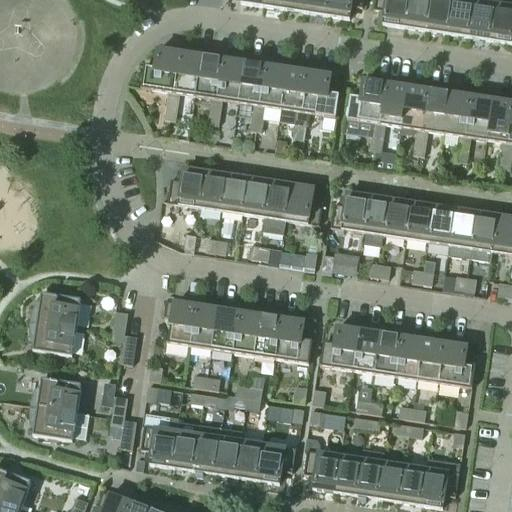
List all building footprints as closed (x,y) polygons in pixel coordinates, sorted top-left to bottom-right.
[(263,10),(264,0),(241,0),(240,7),(263,10)] [(284,14),(286,0),(264,0),(263,10),(284,14)] [(306,17),(308,0),(286,0),(284,14),(306,17)] [(327,20),(329,0),(308,0),(306,17),(327,20)] [(351,11),(362,12),(363,0),(329,0),(327,20),(349,23),(351,11)] [(382,28),(402,32),(407,0),(375,0),(373,14),(384,15),(382,28)] [(424,35),(429,0),(407,0),(402,32),(424,35)] [(448,38),(453,2),(441,0),(430,0),(426,35),(448,38)] [(468,41),(474,5),(453,2),(448,38),(468,41)] [(489,45),(495,8),(474,5),(468,41),(489,45)] [(511,10),(495,8),(489,45),(511,47),(511,10)] [(174,98),(180,57),(157,54),(155,71),(144,69),(140,93),(168,97),(174,98)] [(195,101),(202,58),(198,58),(195,58),(192,59),(180,57),(174,98),(168,97),(166,109),(178,111),(180,99),(195,101)] [(216,104),(222,64),(211,62),(208,60),(205,59),(202,58),(195,101),(211,103),(209,116),(220,117),(222,105),(216,104)] [(238,107),(244,65),(241,65),(238,65),(235,65),(222,64),(216,104),(222,105),(238,107)] [(259,111),(265,70),(254,68),(251,67),(248,66),(244,65),(238,107),(253,110),(251,122),(263,124),(265,112),(259,111)] [(280,114),(287,71),(284,71),(280,71),(277,72),(265,70),(259,111),(265,112),(263,124),(279,126),(281,114),(280,114)] [(302,117),(308,76),(296,75),(293,73),(290,72),(287,71),(280,114),(281,114),(296,116),(294,129),(306,130),(308,118),(302,117)] [(335,122),(339,98),(328,97),(330,80),(308,76),(302,117),(308,118),(335,122)] [(379,129),(385,88),(363,85),(360,102),(350,100),(346,124),(374,128),(379,129)] [(401,132),(407,89),(404,89),(401,89),(397,90),(385,88),(379,129),(374,128),(372,140),(383,142),(385,130),(401,132)] [(422,135),(428,95),(416,93),(413,91),(410,90),(407,89),(401,132),(416,134),(414,147),(426,148),(428,136),(422,135)] [(443,138),(450,96),(447,96),(443,96),(440,96),(428,95),(422,135),(428,136),(443,138)] [(465,142),(471,101),(459,99),(456,98),(453,97),(450,96),(443,138),(459,141),(457,153),(469,155),(471,143),(471,142),(465,142)] [(486,145),(493,102),(489,102),(486,102),(483,103),(471,101),(465,142),(471,142),(471,143),(486,145)] [(511,148),(508,148),(511,122),(511,107),(502,106),(499,104),(496,103),(493,102),(486,145),(502,147),(500,160),(511,161),(511,148)] [(175,126),(178,111),(166,109),(164,124),(175,126)] [(218,130),(220,117),(209,116),(207,129),(218,130)] [(261,137),(263,124),(251,122),(250,135),(261,137)] [(304,145),(306,130),(294,129),(292,143),(304,145)] [(381,157),(383,142),(372,140),(369,155),(381,157)] [(424,161),(426,148),(414,147),(412,160),(424,161)] [(467,168),(469,155),(457,153),(455,166),(467,168)] [(510,174),(511,161),(500,160),(498,173),(510,174)] [(200,213),(206,176),(183,173),(181,185),(171,184),(167,208),(200,213)] [(221,216),(227,179),(206,176),(200,213),(221,216)] [(243,219),(248,182),(227,179),(221,216),(243,219)] [(264,222),(270,186),(248,182),(243,219),(264,222)] [(285,226),(291,189),(270,186),(264,222),(285,226)] [(319,231),(322,207),(311,205),(313,192),(291,189),(285,226),(319,231)] [(363,237),(369,200),(346,197),(344,210),(333,208),(330,232),(363,237)] [(384,240),(390,204),(369,200),(363,237),(365,237),(363,249),(380,251),(382,240),(384,240)] [(406,244),(411,207),(390,204),(384,240),(406,244)] [(427,247),(433,210),(411,207),(406,244),(427,247)] [(449,250),(454,213),(433,210),(427,247),(449,250)] [(470,253),(476,217),(454,213),(449,250),(470,253)] [(492,256),(497,220),(476,217),(470,253),(469,263),(490,266),(492,256)] [(511,259),(511,221),(497,220),(492,256),(511,259)] [(194,255),(196,240),(186,239),(183,253),(194,255)] [(215,258),(217,245),(207,243),(205,256),(215,258)] [(225,259),(227,246),(217,245),(215,258),(225,259)] [(258,264),(260,251),(250,250),(248,263),(258,264)] [(270,253),(260,251),(258,264),(268,266),(270,253)] [(314,273),(317,259),(306,257),(304,271),(314,273)] [(332,275),(334,261),(324,260),(322,274),(332,275)] [(378,282),(380,269),(370,268),(368,281),(378,282)] [(388,284),(390,271),(380,269),(378,282),(388,284)] [(421,289),(423,276),(413,274),(411,287),(421,289)] [(431,290),(433,277),(423,276),(421,289),(431,290)] [(464,295),(466,282),(456,281),(454,294),(464,295)] [(474,297),(476,284),(466,282),(464,295),(474,297)] [(507,302),(509,289),(499,287),(497,300),(507,302)] [(76,333),(80,304),(41,298),(39,309),(36,309),(34,313),(33,317),(31,321),(31,326),(76,333)] [(190,351),(196,310),(184,308),(181,307),(178,306),(174,305),(171,305),(168,305),(164,306),(166,312),(164,321),(171,322),(168,346),(166,346),(166,347),(190,351)] [(211,354),(218,311),(214,311),(211,311),(208,312),(196,310),(190,351),(211,354)] [(232,357),(239,317),(227,315),(224,313),(221,312),(218,311),(211,354),(232,357)] [(124,340),(128,318),(115,316),(111,345),(123,347),(120,368),(132,370),(137,342),(124,340)] [(254,360),(260,318),(257,318),(254,318),(251,318),(239,317),(232,357),(254,360)] [(275,364),(281,323),(269,321),(267,320),(263,319),(260,318),(254,360),(275,364)] [(312,345),(301,343),(304,326),(281,323),(275,364),(309,369),(312,345)] [(72,361),(76,333),(31,326),(30,330),(30,335),(30,339),(31,344),(34,344),(32,355),(72,361)] [(353,375),(359,335),(336,331),(334,348),(323,347),(319,370),(353,375)] [(374,379),(380,336),(377,336),(374,336),(371,336),(359,335),(353,375),(374,379)] [(396,382),(402,341),(390,339),(387,338),(384,337),(380,336),(374,379),(396,382)] [(417,385),(423,343),(420,342),(417,342),(414,343),(402,341),(396,382),(417,385)] [(438,388),(444,347),(432,346),(429,344),(426,343),(423,343),(417,385),(438,388)] [(471,393),(475,369),(464,368),(467,351),(444,347),(438,388),(471,393)] [(160,387),(162,373),(151,371),(149,385),(160,387)] [(205,393),(207,382),(194,380),(192,392),(205,393)] [(218,395),(220,384),(207,382),(205,393),(218,395)] [(76,417),(81,389),(41,383),(39,394),(37,394),(35,398),(33,402),(32,406),(31,411),(76,418),(76,417)] [(105,388),(103,400),(113,401),(115,390),(105,388)] [(247,403),(249,392),(236,390),(235,401),(247,403)] [(156,407),(158,392),(148,391),(146,405),(156,407)] [(304,408),(307,393),(295,391),(293,407),(304,408)] [(260,405),(262,394),(249,392),(247,403),(260,405)] [(323,411),(326,396),(314,394),(312,409),(323,411)] [(203,410),(204,399),(192,397),(190,408),(203,410)] [(215,412),(217,401),(204,399),(203,410),(215,412)] [(124,425),(127,403),(115,401),(110,430),(123,431),(124,425)] [(246,413),(247,403),(235,401),(233,411),(246,413)] [(260,405),(247,403),(246,413),(259,415),(260,405)] [(368,418),(370,406),(357,404),(355,416),(368,418)] [(381,420),(383,408),(370,406),(368,418),(381,420)] [(85,444),(89,419),(76,417),(76,418),(31,411),(30,415),(30,420),(31,424),(31,429),(34,429),(32,440),(72,446),(73,442),(85,444)] [(411,424),(413,413),(400,411),(398,422),(411,424)] [(302,429),(303,414),(293,413),(291,427),(302,429)] [(424,426),(426,415),(413,413),(411,424),(424,426)] [(319,431),(321,417),(311,415),(309,430),(319,431)] [(465,433),(468,417),(456,415),(454,431),(465,433)] [(171,472),(177,436),(169,434),(171,422),(170,422),(146,419),(144,431),(140,454),(151,456),(149,469),(171,472)] [(366,434),(367,424),(354,422),(353,432),(366,434)] [(379,436),(380,426),(367,424),(366,434),(379,436)] [(132,455),(136,427),(124,425),(123,431),(119,453),(132,455)] [(408,441),(410,430),(397,429),(396,439),(408,441)] [(421,443),(423,432),(410,430),(408,441),(421,443)] [(193,476),(198,439),(177,436),(171,472),(193,476)] [(462,453),(465,439),(454,437),(452,451),(462,453)] [(214,479),(220,442),(198,439),(193,476),(214,479)] [(236,482),(241,445),(220,442),(214,479),(236,482)] [(257,485),(262,449),(241,445),(236,482),(257,485)] [(292,477),(296,454),(262,449),(257,485),(279,489),(281,476),(292,477)] [(334,497),(340,460),(307,455),(303,479),(314,480),(312,493),(334,497)] [(356,500),(361,463),(340,460),(334,497),(356,500)] [(377,503),(383,467),(361,463),(356,500),(377,503)] [(398,507),(404,470),(383,467),(377,503),(398,507)] [(420,510),(425,473),(404,470),(398,507),(420,510)] [(455,502),(459,478),(425,473),(420,510),(434,511),(442,511),(444,500),(455,502)] [(0,505),(17,511),(21,511),(31,486),(0,474),(0,505)] [(127,511),(130,507),(119,502),(116,500),(113,499),(110,497),(107,496),(104,496),(100,496),(100,502),(97,511),(100,511),(127,511)] [(85,511),(88,507),(76,503),(72,511),(85,511)]
